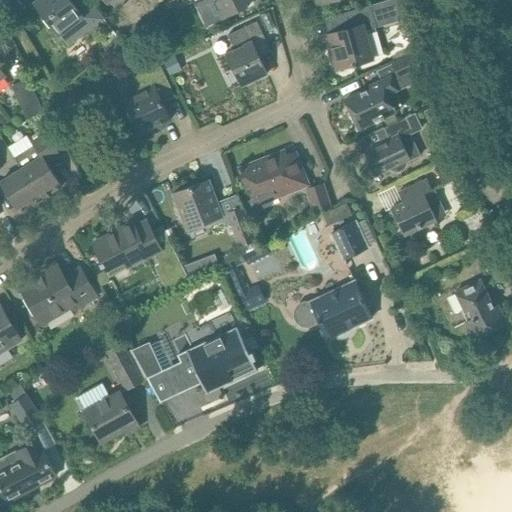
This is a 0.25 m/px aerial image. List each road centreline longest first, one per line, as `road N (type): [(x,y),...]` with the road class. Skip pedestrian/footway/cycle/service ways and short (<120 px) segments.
road 1 (residential): [(511,366),(303,389),(235,413),(58,511)]
road 2 (residential): [(0,264),(146,169),(310,99)]
